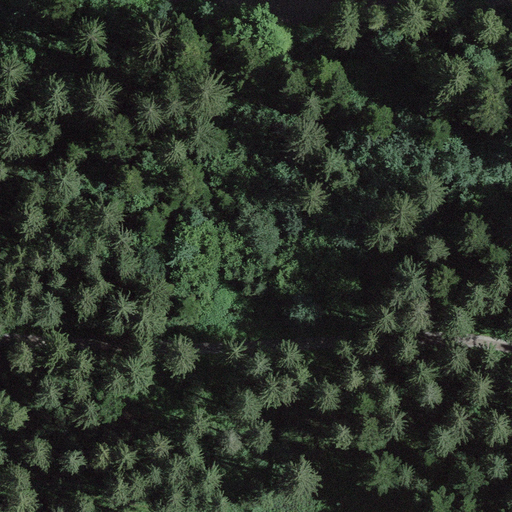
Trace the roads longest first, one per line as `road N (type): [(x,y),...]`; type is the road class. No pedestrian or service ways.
road 1 (track): [(511,354),(425,339),(0,332)]
road 2 (track): [(260,511),(0,379)]
